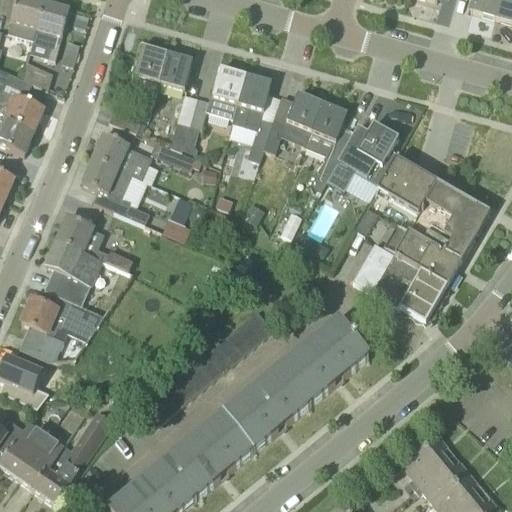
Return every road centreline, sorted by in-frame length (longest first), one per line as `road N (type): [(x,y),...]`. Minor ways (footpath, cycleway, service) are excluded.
road 1 (residential): [(0,302),(116,0)]
road 2 (residential): [(335,458),(488,317)]
road 3 (residential): [(337,35),(511,83)]
road 4 (residential): [(207,0),(337,35)]
